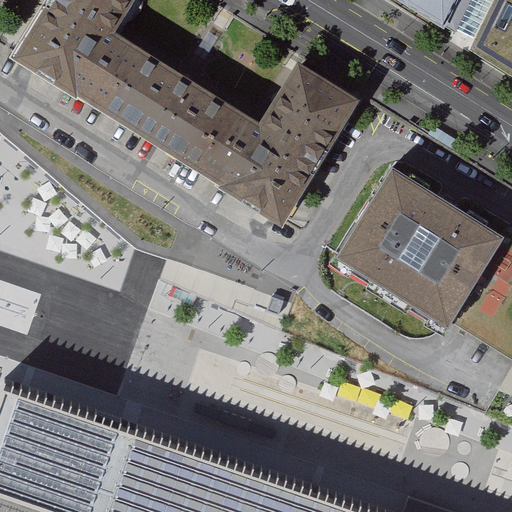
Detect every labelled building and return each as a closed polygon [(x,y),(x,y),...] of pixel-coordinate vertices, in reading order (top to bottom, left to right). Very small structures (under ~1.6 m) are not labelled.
[(56,0),(56,1),(114,38),(126,18),(137,0),(56,0)] [(398,0),(451,34),(468,0),(398,0)] [(511,0),(494,0),(471,47),(511,71),(511,0)] [(135,51),(114,38),(56,1),(15,67),(112,126),(154,62),(135,51)] [(189,84),(154,62),(112,126),(198,179),(240,115),(189,84)] [(276,110),(264,130),(331,170),(369,108),(302,67),(276,110)] [(0,133),(2,135),(136,249),(166,260),(164,264),(159,280),(283,333),(293,308),(302,297),(0,98),(0,133)] [(250,121),(240,115),(198,179),(290,236),(331,170),(264,130),(250,121)] [(502,238),(392,169),(336,257),(446,327),(502,238)] [(511,369),(496,395),(511,401),(511,369)] [(388,511),(1,380),(0,384),(0,489),(66,511),(388,511)]
